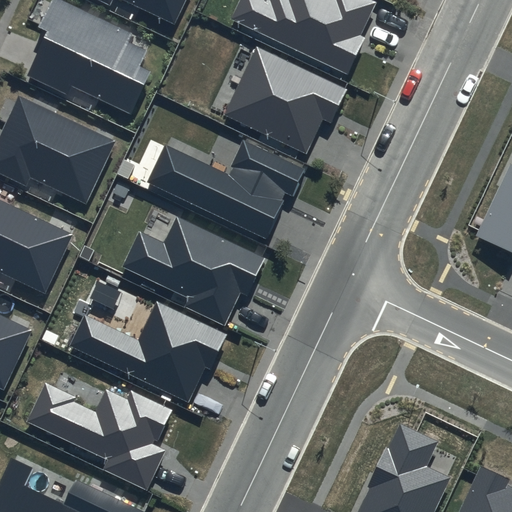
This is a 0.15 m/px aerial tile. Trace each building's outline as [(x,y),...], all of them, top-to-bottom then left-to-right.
[(151,43),(61,0),(52,0),(39,27),(48,32),(27,77),(67,96),(71,87),(129,115),(150,72),(140,67),(151,43)] [(96,0),(110,6),(113,0),(124,0),(173,23),(184,0),(96,0)] [(240,0),(231,19),(348,74),(366,37),(361,35),(376,2),(371,0),(240,0)] [(348,89),(257,45),(223,115),(306,155),(324,119),(332,123),(348,89)] [(116,141),(18,95),(0,134),(0,174),(26,187),(30,178),(86,204),(116,141)] [(307,169),(243,139),(227,174),(165,145),(148,182),(265,237),(286,193),(294,197),(307,169)] [(511,164),(510,164),(476,236),(511,252),(511,164)] [(72,235),(0,200),(0,271),(44,292),(72,235)] [(267,258),(177,216),(165,243),(140,232),(123,267),(190,298),(185,307),(225,326),(241,293),(249,297),(267,258)] [(227,334),(157,300),(138,339),(84,313),(68,346),(188,403),(205,367),(210,370),(227,334)] [(32,329),(0,314),(0,388),(4,390),(32,329)] [(173,409),(131,389),(127,398),(106,389),(95,412),(74,402),(76,397),(45,383),(27,421),(108,459),(103,470),(146,490),(165,450),(156,446),(173,409)] [(400,423),(357,511),(433,511),(450,478),(426,466),(438,441),(400,423)] [(145,511),(146,511),(76,479),(64,504),(25,486),(33,468),(11,458),(0,481),(0,511),(145,511)] [(511,511),(511,487),(506,484),(509,479),(481,465),(459,511),(511,511)]
